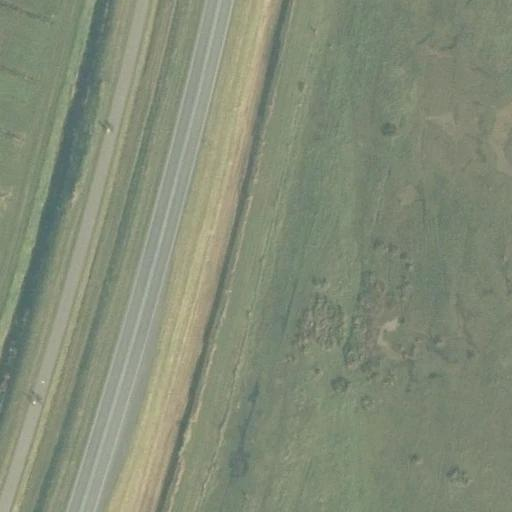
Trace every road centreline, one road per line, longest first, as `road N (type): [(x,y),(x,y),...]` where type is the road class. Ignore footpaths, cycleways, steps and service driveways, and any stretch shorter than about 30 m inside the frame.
road 1 (unclassified): [(0,511),(68,287),(140,0)]
road 2 (trunk): [(82,511),(162,255),(218,0)]
